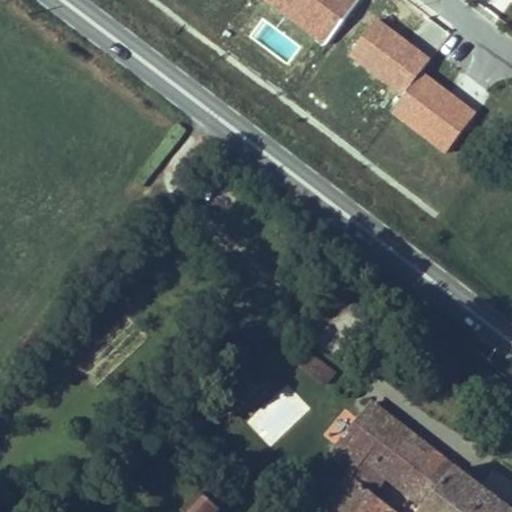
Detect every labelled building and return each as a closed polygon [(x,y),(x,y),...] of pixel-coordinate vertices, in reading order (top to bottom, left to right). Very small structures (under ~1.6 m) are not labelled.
[(265,0),(324,44),(356,0),(265,0)] [(431,57),(378,17),(347,57),(401,98),(431,57)] [(401,98),(391,112),(448,158),(480,115),(422,71),(401,98)] [(312,511),(373,511),(383,499),(366,488),(384,463),(413,485),(406,498),(425,511),(511,511),(511,496),(357,384),(318,434),(352,460),(312,511)] [(315,457),(305,449),(280,482),(289,489),(315,457)] [(209,491),(188,475),(172,494),(193,511),(209,491)]
